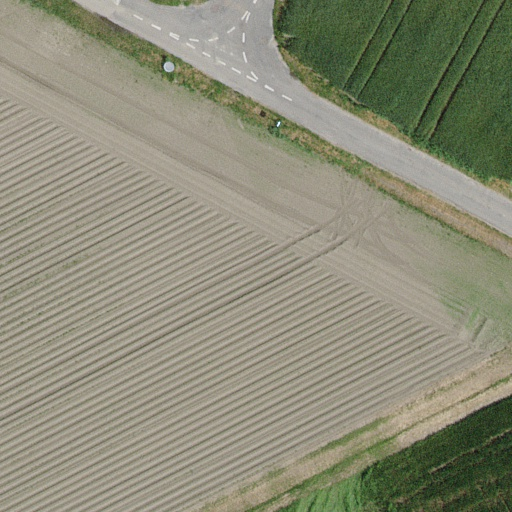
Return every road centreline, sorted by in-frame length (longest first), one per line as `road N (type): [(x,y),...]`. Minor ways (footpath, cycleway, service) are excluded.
road 1 (unclassified): [(511,219),(219,60)]
road 2 (unclassified): [(219,60),(106,0)]
